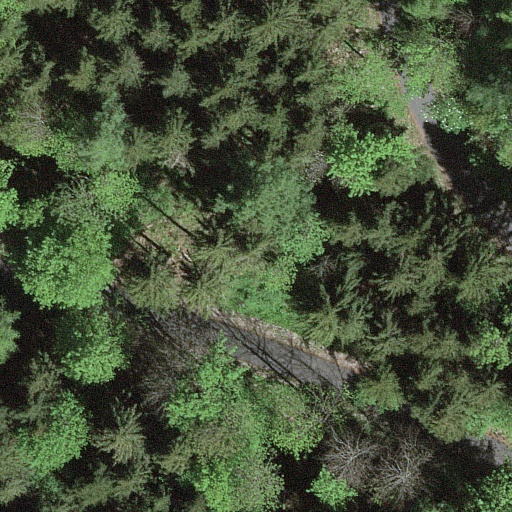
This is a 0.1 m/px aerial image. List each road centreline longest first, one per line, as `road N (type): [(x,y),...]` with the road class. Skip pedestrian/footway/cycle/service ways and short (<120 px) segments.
road 1 (unclassified): [(0,231),(121,296),(402,392),(511,449)]
road 2 (unclassified): [(511,240),(459,191),(387,0)]
